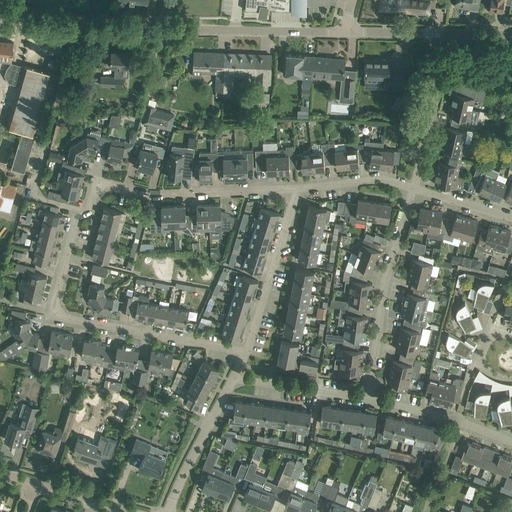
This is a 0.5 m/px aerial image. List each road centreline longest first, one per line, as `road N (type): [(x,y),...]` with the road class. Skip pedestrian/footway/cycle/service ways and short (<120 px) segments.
road 1 (residential): [(245,353),(52,311),(75,218),(85,213)]
road 2 (residential): [(345,31),(75,22)]
road 3 (residential): [(294,189),(152,194),(106,183),(85,213)]
road 4 (residential): [(372,403),(381,293),(412,187)]
road 5 (residential): [(75,22),(28,197)]
road 6 (residential): [(245,353),(294,189)]
road 7 (residential): [(412,187),(432,35)]
road 8 (residential): [(167,511),(233,378)]
road 9 (residential): [(511,442),(372,403)]
road 10 (residential): [(372,403),(233,378)]
